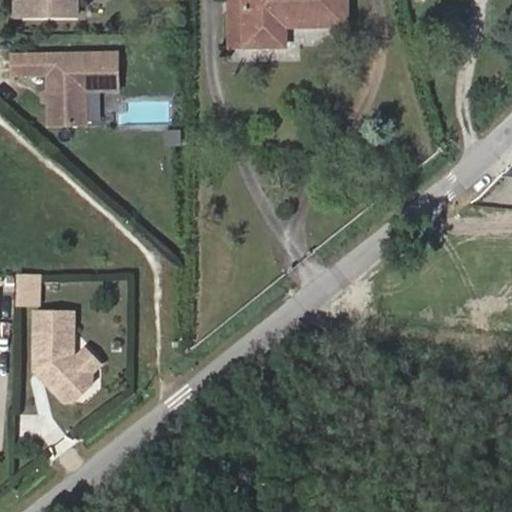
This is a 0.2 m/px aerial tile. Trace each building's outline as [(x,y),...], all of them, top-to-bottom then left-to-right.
[(75,0),(16,0),(17,17),(76,16),(75,0)] [(285,48),(286,30),(348,29),(347,0),(244,0),(245,48),(285,48)] [(117,54),(47,55),(47,75),(48,127),(86,126),(86,92),(118,91),(117,54)] [(47,75),(47,55),(13,56),(13,75),(47,75)] [(34,276),(9,276),(9,307),(34,307),(34,276)] [(69,316),(30,316),(30,375),(43,375),(43,384),(41,385),(60,405),(70,405),(88,387),(88,377),(71,361),(69,358),(69,316)] [(81,351),(71,361),(88,377),(97,368),(81,351)]
